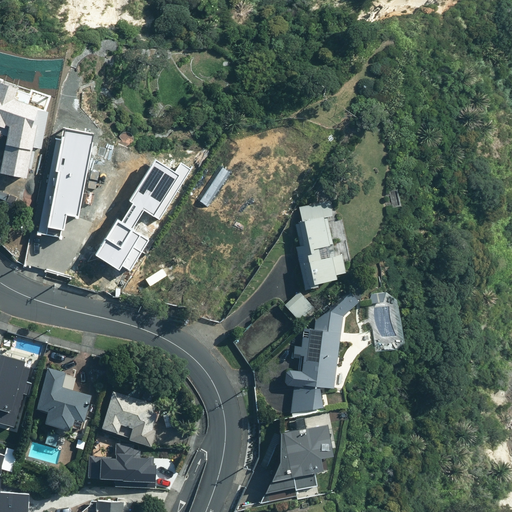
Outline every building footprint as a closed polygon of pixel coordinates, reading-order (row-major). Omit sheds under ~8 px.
[(0,126),(9,130),(1,172),(27,178),(33,146),(42,149),(48,113),(30,106),(34,95),(0,82),(0,126)] [(59,168),(49,223),(65,226),(67,212),(79,214),(94,132),(63,126),(56,167),(59,168)] [(201,176),(219,189),(225,179),(243,192),(252,180),(265,189),(262,193),(284,209),(299,186),(307,175),(251,135),(243,147),(229,137),(201,176)] [(118,220),(96,256),(121,271),(124,266),(131,271),(152,237),(135,226),(146,208),(159,216),(189,168),(181,163),(172,179),(155,168),(122,222),(118,220)] [(213,198),(196,185),(185,200),(202,214),(213,198)] [(178,214),(155,245),(200,279),(223,249),(178,214)] [(337,281),(336,275),(347,273),(343,254),(336,255),(327,217),(293,224),(307,287),(337,281)] [(327,313),(328,314),(317,312),(315,329),(304,328),(302,347),(295,346),(294,353),(301,354),(299,370),(290,369),(286,371),(285,382),(288,385),(296,386),(292,409),(324,406),(322,387),(336,389),(344,321),(362,302),(349,290),(327,313)] [(316,310),(299,291),(285,304),(302,323),(316,310)] [(0,417),(16,422),(26,387),(27,387),(34,366),(14,360),(15,357),(0,352),(0,417)] [(38,408),(49,411),(46,423),(72,430),(74,419),(85,422),(92,395),(62,388),(66,372),(49,367),(38,408)] [(132,428),(129,439),(152,446),(157,429),(152,428),(157,412),(155,412),(157,404),(113,391),(105,419),(103,428),(118,433),(121,424),(132,428)] [(314,471),(323,469),(321,457),(333,455),(327,424),(281,432),(280,460),(268,493),(317,484),(314,471)] [(91,457),(90,477),(117,478),(116,486),(155,489),(157,465),(153,465),(154,458),(142,457),(143,445),(113,444),(112,458),(91,457)] [(0,511),(29,511),(30,490),(2,489),(3,461),(6,452),(0,449),(0,511)] [(96,511),(124,511),(125,501),(97,500),(96,511)]
